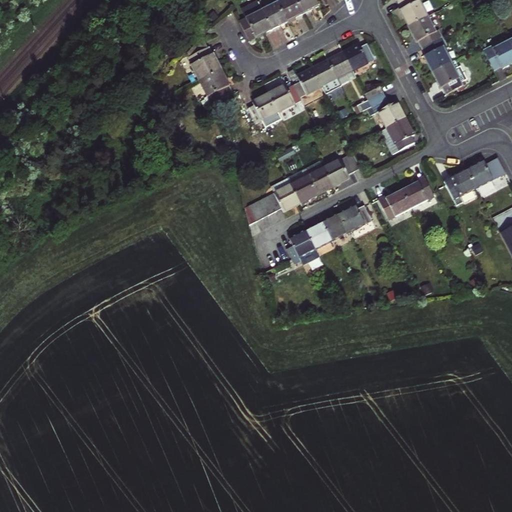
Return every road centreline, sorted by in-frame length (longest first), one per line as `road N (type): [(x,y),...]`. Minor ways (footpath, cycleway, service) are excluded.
road 1 (residential): [(266,233),(441,145)]
road 2 (residential): [(225,21),(242,55),(258,67),(373,14)]
road 3 (residential): [(373,14),(432,128)]
